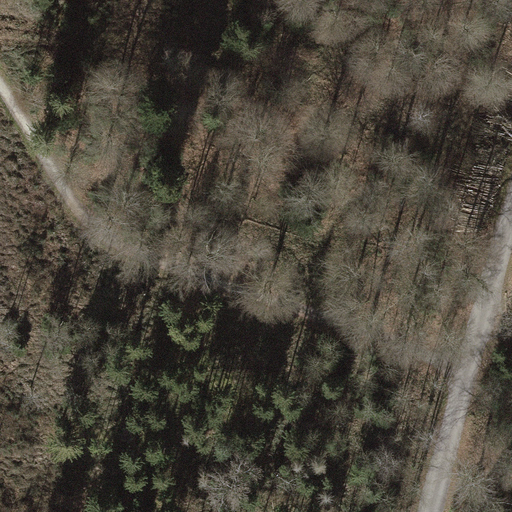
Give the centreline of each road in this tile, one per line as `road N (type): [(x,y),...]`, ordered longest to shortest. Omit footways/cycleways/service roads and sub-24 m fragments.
road 1 (track): [(0,71),(56,197),(113,243),(412,352),(511,337)]
road 2 (track): [(511,225),(431,511)]
